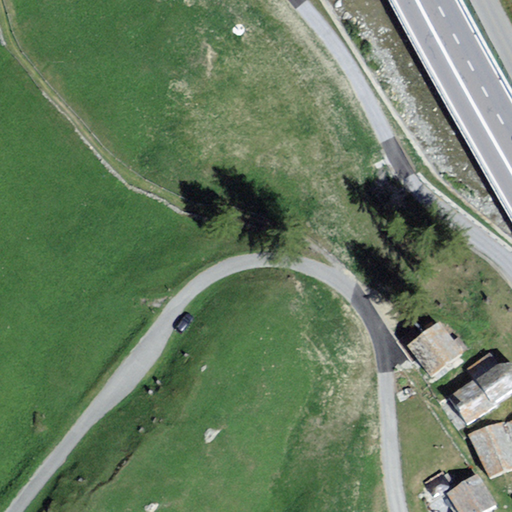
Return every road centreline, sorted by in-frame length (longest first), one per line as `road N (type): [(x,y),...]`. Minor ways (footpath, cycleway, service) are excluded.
road 1 (unclassified): [(399,511),(377,339),(355,300),(316,269),(266,257),(218,269),(179,300),(11,511)]
road 2 (unclassified): [(298,0),(346,56),(417,184),(511,267)]
road 3 (primary): [(424,0),(511,157)]
